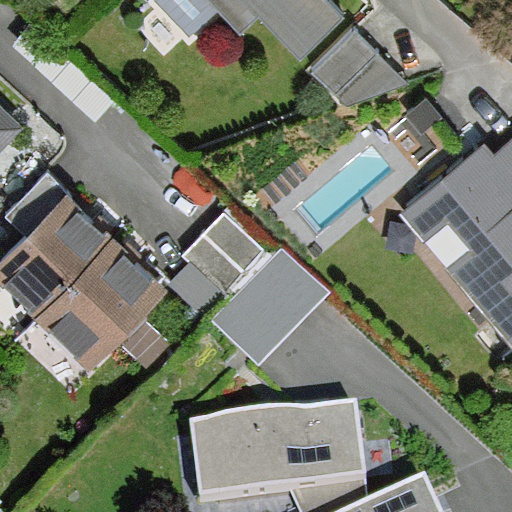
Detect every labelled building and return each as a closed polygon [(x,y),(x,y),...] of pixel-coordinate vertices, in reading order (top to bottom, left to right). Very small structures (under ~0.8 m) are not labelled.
[(303,58),(349,14),(335,0),(205,0),(240,36),(262,15),(303,58)] [(410,79),(358,28),(318,69),(349,102),(410,79)] [(0,150),(25,124),(0,99),(0,150)] [(425,163),(451,141),(422,106),(396,128),(425,163)] [(483,139),(403,208),(427,236),(450,217),(473,244),(447,266),(511,341),(511,163),(507,167),(483,139)] [(29,233),(70,190),(49,170),(8,213),(29,233)] [(0,262),(0,277),(93,368),(171,289),(70,190),(29,233),(0,262)] [(263,249),(225,213),(186,254),(224,290),(263,249)] [(282,251),(212,324),(261,370),(331,297),(282,251)] [(360,407),(194,426),(202,503),(294,496),(301,511),(357,511),(368,507),(360,407)] [(357,511),(441,511),(428,481),(368,507),(357,511)]
